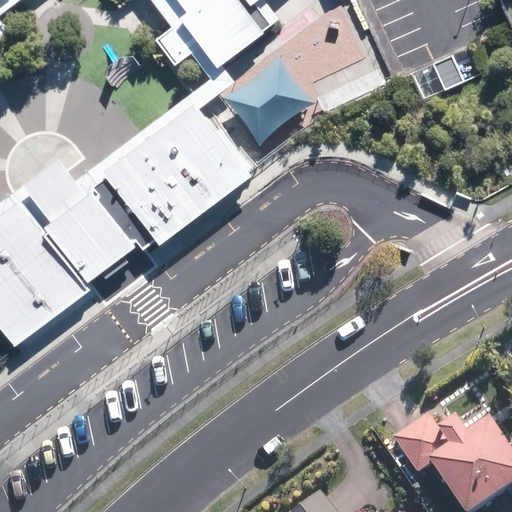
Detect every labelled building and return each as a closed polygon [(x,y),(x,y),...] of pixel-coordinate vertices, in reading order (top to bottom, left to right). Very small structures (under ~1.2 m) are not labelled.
[(175,0),(185,12),(177,18),(216,69),(263,32),(261,31),(277,19),(263,0),(175,0)] [(171,28),(154,40),(173,66),(190,53),(171,28)] [(455,55),(434,65),(444,89),(466,79),(455,55)] [(280,61),(228,99),(260,142),(312,104),(280,61)] [(156,247),(249,177),(194,103),(101,173),(105,178),(92,187),(96,194),(94,196),(90,191),(86,195),(58,158),(22,186),(28,193),(0,214),(0,327),(13,345),(91,285),(88,282),(98,274),(102,280),(126,262),(121,256),(133,248),(130,244),(133,242),(140,251),(152,241),(156,247)] [(437,431),(427,416),(391,440),(416,475),(427,467),(457,511),(475,511),(511,487),(511,459),(486,422),(464,437),(452,420),(437,431)] [(334,511),(319,493),(295,511),(334,511)]
